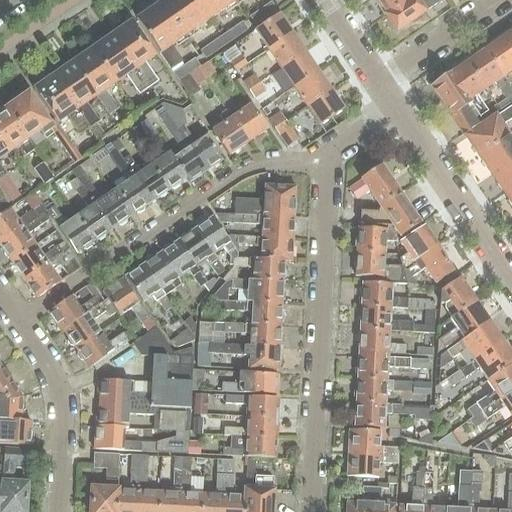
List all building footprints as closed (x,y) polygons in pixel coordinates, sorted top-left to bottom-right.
[(136,20),(141,28),(159,54),(171,71),(182,62),(171,46),(209,20),(195,0),(171,0),(167,3),(166,1),(158,7),(159,8),(151,14),(147,12),(136,20)] [(195,0),(209,20),(238,0),(195,0)] [(376,0),(377,2),(376,3),(384,16),(385,15),(385,16),(409,0),(376,0)] [(409,0),(385,16),(393,28),(394,30),(395,30),(399,31),(401,30),(401,31),(412,23),(413,23),(426,15),(425,13),(425,12),(442,0),(409,0)] [(271,3),(260,11),(265,18),(276,11),(271,3)] [(255,25),(265,18),(260,11),(250,18),(255,25)] [(292,34),(278,15),(254,31),(267,51),(292,34)] [(146,65),(156,58),(132,22),(117,33),(119,36),(116,39),(113,35),(112,36),(148,90),(158,83),(146,65)] [(242,23),(231,30),(236,38),(247,31),(242,23)] [(504,36),(501,38),(511,55),(511,28),(502,35),(504,36)] [(231,30),(221,38),(226,45),(236,38),(231,30)] [(280,70),(304,53),(292,34),(267,51),(280,70)] [(107,40),(93,49),(117,85),(127,78),(139,96),(148,90),(112,36),(110,37),(113,40),(109,43),(107,40)] [(221,38),(211,45),(216,52),(226,45),(221,38)] [(495,40),(482,49),(503,79),(511,73),(511,55),(501,38),(496,42),(495,40)] [(187,40),(179,46),(182,51),(190,45),(187,40)] [(200,52),(202,54),(205,59),(216,52),(211,45),(200,52)] [(93,49),(73,63),(97,99),(109,117),(119,110),(107,92),(117,85),(93,49)] [(511,93),(503,79),(482,49),(481,49),(482,51),(479,53),(478,51),(465,60),(486,91),(495,85),(505,100),(511,95),(511,93)] [(304,53),(280,70),(293,88),(317,72),(304,53)] [(235,74),(247,66),(241,56),(229,64),(235,74)] [(190,75),(198,70),(201,68),(195,59),(184,66),(190,75)] [(486,91),(465,60),(452,69),(453,71),(450,73),(480,117),(487,112),(477,97),(486,91)] [(88,105),(97,99),(73,63),(58,73),(61,77),(57,79),(91,129),(97,125),(100,123),(88,105)] [(215,75),(208,64),(207,63),(201,68),(198,70),(206,81),(215,75)] [(189,76),(190,75),(184,66),(173,74),(179,83),(181,81),(189,76)] [(196,87),(206,81),(198,70),(190,75),(189,76),(196,87)] [(453,116),(465,134),(483,122),(480,117),(450,73),(449,72),(448,72),(447,70),(441,75),(443,78),(432,85),(440,97),(438,98),(451,117),(453,116)] [(293,88),(306,107),(330,91),(317,72),(293,88)] [(49,80),(34,91),(58,126),(68,118),(81,136),(90,130),(91,129),(57,79),(55,76),(52,78),(54,81),(51,83),(49,80)] [(189,76),(181,81),(191,96),(199,91),(196,87),(189,76)] [(242,84),(249,94),(261,86),(254,76),(242,84)] [(249,94),(254,100),(266,92),(261,86),(249,94)] [(330,91),(306,107),(319,127),(343,111),(330,91)] [(74,166),(82,160),(58,126),(55,128),(36,101),(34,102),(28,95),(17,102),(14,101),(9,105),(9,108),(7,109),(29,142),(40,134),(45,141),(53,136),(74,166)] [(511,95),(505,100),(497,106),(500,111),(511,102),(511,95)] [(163,105),(161,106),(163,109),(166,113),(170,119),(183,111),(163,105)] [(267,130),(262,122),(250,105),(231,118),(248,143),(267,130)] [(480,117),(483,122),(500,111),(497,106),(487,112),(480,117)] [(511,119),(511,107),(466,139),(468,138),(473,145),(472,148),(479,159),(511,137),(503,126),(511,119)] [(266,108),(262,111),(266,117),(270,114),(266,108)] [(0,143),(9,156),(20,148),(25,156),(35,150),(29,142),(7,109),(0,114),(0,143)] [(163,109),(156,113),(159,117),(166,113),(163,109)] [(211,131),(212,132),(228,157),(248,143),(231,118),(226,111),(218,117),(223,124),(211,131)] [(182,153),(174,159),(172,159),(186,179),(189,184),(206,172),(171,120),(170,119),(166,113),(159,117),(158,118),(182,153)] [(268,121),(275,131),(286,123),(279,113),(268,121)] [(222,161),(205,137),(195,144),(184,127),(185,127),(177,116),(171,120),(206,172),(222,161)] [(174,159),(147,120),(140,125),(162,158),(149,166),(167,192),(171,189),(174,190),(179,187),(179,184),(186,179),(172,159),(174,159)] [(287,149),(298,141),(293,133),(286,123),(275,131),(287,149)] [(90,130),(99,143),(106,138),(97,125),(91,129),(90,130)] [(511,138),(511,137),(479,159),(488,171),(490,170),(493,175),(511,161),(511,138)] [(118,140),(112,144),(118,152),(123,148),(118,140)] [(0,174),(4,171),(0,165),(0,161),(9,156),(0,143),(0,174)] [(127,182),(112,192),(130,218),(136,213),(139,214),(144,211),(144,208),(151,203),(122,161),(123,160),(112,144),(104,149),(127,182)] [(129,156),(123,160),(122,161),(151,203),(158,198),(161,199),(166,196),(166,193),(167,192),(149,166),(140,173),(129,156)] [(494,181),(504,195),(511,189),(511,161),(493,175),(491,176),(491,177),(493,175),(496,180),(494,181)] [(44,163),(33,171),(43,186),(54,179),(44,163)] [(79,166),(71,172),(72,173),(76,179),(82,188),(83,189),(90,183),(91,183),(79,166)] [(380,208),(400,195),(381,166),(360,180),(361,180),(368,191),(380,208)] [(4,171),(0,174),(0,186),(11,203),(21,197),(4,171)] [(76,179),(70,183),(76,193),(82,188),(76,179)] [(361,180),(349,188),(356,199),(368,191),(361,180)] [(101,200),(90,183),(83,189),(112,230),(119,225),(121,226),(126,223),(127,220),(130,218),(112,192),(101,200)] [(234,215),(242,215),(294,218),(296,188),(265,186),(264,201),(235,200),(234,210),(234,215)] [(87,209),(77,216),(95,242),(97,240),(99,241),(104,238),(105,235),(112,230),(82,188),(76,193),(87,209)] [(34,193),(24,199),(32,211),(38,206),(41,204),(34,193)] [(400,238),(420,225),(400,195),(380,208),(382,211),(392,227),(400,238)] [(4,199),(0,201),(0,215),(10,208),(4,199)] [(0,215),(0,243),(47,212),(41,204),(38,206),(32,211),(18,220),(10,208),(0,215)] [(52,219),(76,255),(83,250),(86,251),(91,247),(91,244),(95,242),(77,216),(66,224),(55,208),(47,213),(52,219)] [(359,214),(358,225),(387,226),(392,227),(382,211),(379,213),(359,212),(359,214)] [(52,219),(47,213),(47,212),(0,243),(0,245),(4,251),(4,254),(7,259),(9,259),(12,262),(36,246),(29,235),(49,221),(52,219)] [(294,218),(242,215),(234,215),(234,216),(215,215),(221,224),(261,227),(261,235),(242,234),(242,237),(293,240),(294,218)] [(238,254),(225,237),(218,226),(212,218),(206,223),(203,222),(198,225),(198,228),(196,229),(214,257),(224,250),(230,260),(229,266),(233,267),(233,262),(237,259),(238,254)] [(356,252),(356,253),(386,254),(386,242),(394,243),(401,239),(400,238),(392,227),(387,226),(387,230),(358,229),(357,236),(355,236),(354,252),(356,252)] [(413,262),(438,246),(437,244),(434,246),(432,242),(434,241),(424,226),(416,232),(399,244),(407,255),(400,260),(402,268),(403,273),(415,265),(413,262)] [(214,257),(196,229),(188,235),(185,234),(180,237),(180,240),(178,242),(196,269),(206,262),(216,277),(224,272),(214,257)] [(260,248),(259,260),(284,262),(291,262),(293,240),(242,237),(237,237),(236,246),(260,248)] [(206,284),(196,269),(178,242),(171,246),(168,246),(163,249),(163,252),(161,253),(179,280),(189,274),(199,289),(203,286),(206,284)] [(63,243),(58,247),(63,254),(68,250),(63,243)] [(36,246),(12,262),(13,265),(13,267),(16,272),(19,273),(24,280),(55,259),(63,254),(58,247),(43,256),(36,246)] [(415,265),(403,273),(407,286),(418,287),(412,278),(424,269),(435,285),(455,272),(438,246),(413,262),(415,265)] [(68,277),(81,269),(68,250),(63,254),(55,259),(60,266),(62,269),(68,277)] [(186,291),(179,280),(161,253),(153,258),(150,257),(146,261),(145,264),(143,265),(162,292),(171,285),(182,302),(190,296),(186,291)] [(386,254),(356,253),(356,254),(354,254),(353,270),(355,270),(355,277),(372,278),(384,279),(386,254)] [(37,299),(61,283),(53,271),(60,266),(55,259),(24,280),(29,288),(29,290),(32,295),(34,296),(37,299)] [(233,267),(233,268),(237,269),(253,269),(252,282),(283,284),(283,280),(286,278),(286,272),(284,269),(284,262),(259,260),(243,259),(237,259),(233,262),(233,267)] [(125,278),(131,286),(143,304),(152,299),(155,304),(158,302),(165,313),(172,308),(162,292),(143,265),(136,270),(133,269),(128,273),(128,276),(125,278)] [(233,281),(237,281),(237,269),(233,268),(222,281),(225,284),(225,283),(233,281)] [(440,287),(440,292),(449,286),(459,279),(457,276),(440,287)] [(449,286),(440,292),(440,305),(444,305),(444,309),(451,319),(449,320),(450,321),(476,303),(465,287),(463,288),(460,284),(462,283),(459,279),(449,286)] [(108,302),(115,311),(119,318),(123,316),(123,315),(130,310),(140,325),(149,319),(122,280),(102,293),(107,300),(108,302)] [(206,284),(203,286),(208,294),(216,283),(213,280),(206,284)] [(219,290),(210,301),(214,302),(227,302),(228,290),(246,291),(246,303),(281,305),(282,302),(284,300),(285,294),(282,291),(283,284),(252,282),(237,281),(233,281),(225,283),(225,284),(219,290)] [(91,283),(85,288),(89,294),(90,295),(93,298),(99,307),(105,302),(105,301),(97,291),(91,283)] [(361,298),(361,307),(392,309),(407,310),(408,300),(392,299),(393,285),(362,283),(362,288),(359,290),(359,295),(361,298)] [(85,288),(77,294),(81,300),(89,294),(85,288)] [(71,297),(47,314),(60,333),(63,331),(99,307),(93,298),(79,308),(77,305),(71,297)] [(115,311),(108,302),(107,300),(105,301),(105,302),(99,307),(63,331),(67,338),(67,342),(69,346),(74,347),(75,350),(101,333),(98,329),(97,330),(92,322),(107,312),(109,315),(115,311)] [(408,300),(407,310),(424,311),(429,312),(430,302),(419,301),(408,300)] [(281,305),(246,303),(231,302),(214,302),(213,311),(230,312),(230,313),(250,314),(249,325),(280,327),(280,324),(283,322),(283,316),(281,313),(281,305)] [(437,354),(461,338),(487,320),(485,318),(484,319),(481,315),(483,314),(476,303),(450,321),(455,329),(437,341),(437,354)] [(359,331),(391,333),(434,335),(435,312),(429,312),(424,311),(424,327),(412,326),(412,324),(391,322),(392,309),(361,307),(360,311),(358,313),(358,318),(360,321),(359,331)] [(140,325),(139,326),(145,335),(155,329),(149,319),(140,325)] [(190,319),(183,323),(188,330),(188,329),(195,339),(195,326),(190,319)] [(214,323),(214,333),(224,334),(224,324),(214,323)] [(249,335),(248,347),(279,349),(279,346),(282,343),(282,338),(280,335),(280,327),(249,325),(224,324),(224,334),(249,335)] [(440,356),(439,370),(453,361),(452,360),(459,355),(466,367),(501,343),(492,330),(490,331),(487,328),(489,327),(487,324),(479,330),(440,356)] [(95,421),(98,424),(98,427),(125,429),(129,430),(129,426),(128,426),(128,415),(153,417),(153,431),(175,433),(187,433),(188,433),(190,392),(192,370),(193,349),(173,354),(155,329),(145,335),(132,344),(140,356),(152,357),(151,382),(148,382),(148,384),(100,381),(100,385),(97,388),(97,393),(99,396),(98,413),(95,416),(95,421)] [(188,330),(169,342),(173,348),(178,349),(194,342),(195,339),(188,329),(188,330)] [(389,355),(405,356),(405,346),(390,345),(391,333),(359,331),(359,334),(357,336),(356,341),(359,344),(358,353),(358,355),(389,357),(389,355)] [(89,369),(97,363),(128,342),(123,334),(107,345),(102,337),(103,337),(101,333),(75,350),(77,353),(77,357),(79,361),(84,362),(89,369)] [(198,333),(198,344),(202,344),(208,344),(216,345),(223,345),(224,334),(214,333),(198,333)] [(450,389),(478,371),(486,383),(511,364),(511,357),(505,348),(504,350),(501,346),(503,345),(501,343),(466,367),(445,381),(450,389)] [(198,344),(196,367),(210,368),(210,356),(208,355),(208,354),(208,344),(202,344),(198,344)] [(247,370),(268,371),(278,371),(278,368),(280,365),(281,360),(279,357),(279,349),(248,347),(223,345),(216,345),(208,344),(208,354),(215,355),(215,356),(247,358),(247,370)] [(417,348),(417,356),(432,357),(433,350),(417,348)] [(429,361),(404,360),(389,359),(389,357),(358,355),(358,357),(357,367),(355,369),(355,375),(357,377),(357,380),(388,382),(389,369),(429,371),(429,361)] [(511,364),(486,383),(493,393),(475,405),(467,411),(472,419),(511,392),(511,364)] [(1,368),(0,368),(0,400),(22,402),(22,399),(9,379),(10,378),(10,375),(7,371),(4,370),(3,371),(1,368)] [(192,370),(190,392),(197,392),(198,385),(203,379),(203,371),(192,370)] [(278,376),(239,373),(238,385),(222,384),(221,393),(267,395),(277,396),(278,376)] [(412,383),(388,382),(357,380),(356,390),(354,393),(353,398),(356,400),(355,403),(387,405),(388,392),(411,393),(412,383)] [(413,384),(413,395),(430,397),(431,385),(413,384)] [(505,409),(511,419),(511,418),(511,392),(472,419),(469,421),(474,429),(486,421),(505,409)] [(194,395),(194,415),(202,416),(202,410),(207,410),(207,401),(203,401),(203,395),(194,395)] [(276,399),(266,399),(225,396),(225,405),(245,406),(245,419),(277,421),(278,407),(276,407),(276,399)] [(0,420),(21,422),(21,413),(23,413),(25,410),(25,405),(24,402),(22,402),(0,400),(0,420)] [(354,428),(364,428),(385,429),(386,415),(413,417),(413,421),(433,422),(433,408),(387,405),(355,403),(355,413),(352,416),(352,421),(354,423),(354,428)] [(203,419),(194,419),(193,435),(202,435),(203,419)] [(277,421),(245,419),(244,430),(223,429),(223,437),(230,438),(276,440),(276,439),(274,439),(275,432),(277,432),(277,421)] [(0,445),(29,447),(30,444),(31,444),(33,441),(33,436),(32,433),(30,433),(31,423),(21,422),(0,420),(0,445)] [(141,453),(141,444),(124,443),(124,433),(125,433),(125,429),(98,427),(95,427),(93,450),(141,453)] [(389,430),(388,439),(399,440),(400,430),(389,430)] [(380,433),(361,431),(351,431),(350,434),(349,436),(348,442),(350,445),(350,448),(351,448),(350,455),(398,457),(398,449),(379,448),(380,433)] [(438,443),(437,444),(460,448),(463,446),(454,432),(438,443)] [(166,440),(165,454),(177,455),(185,455),(186,441),(188,441),(188,433),(187,433),(175,433),(175,437),(166,440)] [(433,448),(433,442),(433,436),(429,436),(420,440),(419,444),(433,448)] [(247,458),(257,458),(273,459),(274,452),(276,452),(276,440),(230,438),(230,449),(222,449),(222,457),(247,458)] [(511,438),(490,454),(504,456),(508,454),(511,450),(511,438)] [(158,445),(158,454),(165,454),(166,440),(158,442),(158,445)] [(186,441),(185,455),(199,456),(199,442),(188,441),(186,441)] [(482,443),(472,450),(490,454),(482,443)] [(141,444),(141,453),(158,454),(158,445),(141,444)] [(28,466),(29,451),(4,449),(3,481),(0,511),(25,511),(27,484),(12,483),(13,465),(28,466)] [(118,470),(119,455),(93,454),(93,469),(107,470),(118,470)] [(348,478),(377,480),(378,470),(378,465),(397,466),(398,457),(350,455),(350,461),(349,461),(349,464),(347,467),(347,473),(348,476),(348,478)] [(120,488),(117,488),(115,511),(137,511),(140,457),(131,456),(129,491),(119,490),(120,488)] [(148,457),(140,457),(137,511),(157,511),(159,492),(146,492),(148,457)] [(483,457),(483,461),(489,468),(493,469),(494,458),(486,457),(483,457)] [(172,493),(159,492),(157,511),(180,511),(183,459),(174,458),(172,493)] [(191,459),(183,459),(180,511),(201,511),(203,495),(189,494),(191,459)] [(214,495),(203,495),(201,511),(222,511),(225,461),(216,460),(214,495)] [(225,461),(222,511),(243,511),(245,489),(243,489),(242,497),(232,496),(234,461),(225,461)] [(118,470),(107,470),(107,490),(92,490),(90,511),(115,511),(117,488),(118,470)] [(272,511),(272,491),(273,478),(255,478),(256,473),(253,473),(246,472),(245,489),(243,511),(272,511)] [(471,474),(468,511),(491,511),(492,511),(477,510),(478,494),(481,494),(482,473),(471,472),(471,474)] [(411,506),(399,506),(398,511),(422,511),(424,489),(425,474),(416,473),(415,489),(412,489),(411,506)] [(460,509),(446,508),(446,511),(468,511),(471,474),(462,473),(460,509)] [(425,474),(424,489),(432,490),(433,474),(425,474)] [(492,511),(491,511),(511,511),(511,475),(509,476),(507,511),(492,511)] [(370,511),(372,488),(362,488),(362,504),(347,503),(346,511),(370,511)] [(381,490),(381,489),(376,489),(372,488),(370,511),(394,511),(395,505),(380,504),(381,490)] [(424,489),(422,511),(446,511),(446,508),(431,508),(432,490),(424,489)]
